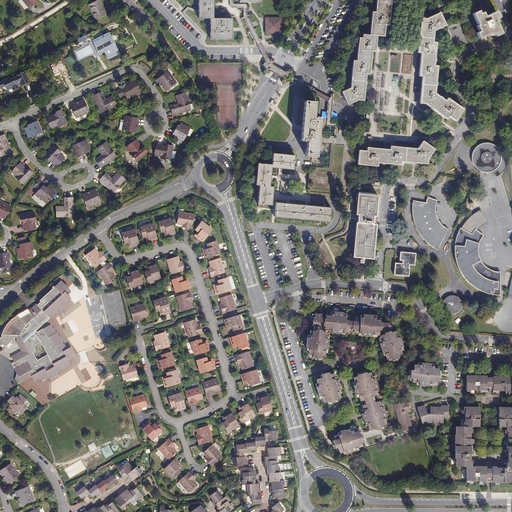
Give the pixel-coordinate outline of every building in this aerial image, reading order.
[(21,0),(29,10),(38,3),(35,0),(21,0)] [(98,0),(88,5),(95,20),(106,14),(99,0),(98,0)] [(233,39),(233,18),(214,18),(213,0),(198,0),(199,18),(211,18),(211,39),(233,39)] [(348,104),(358,100),(364,100),(366,74),(370,74),(372,51),(376,51),(377,36),(384,36),(385,25),(389,25),(391,2),(395,3),(394,0),(377,0),(376,12),(372,12),(370,35),(363,34),(363,38),(359,38),(357,61),(353,60),(351,88),(342,91),(348,104)] [(478,11),(472,13),(477,25),(476,26),(479,32),(476,33),(479,39),(490,34),(491,35),(494,34),(495,36),(501,34),(496,22),(497,21),(495,18),(498,17),(496,11),(484,17),(482,12),(479,14),(478,11)] [(433,42),(434,30),(446,25),(440,13),(427,18),(421,18),(418,53),(421,53),(419,76),(422,76),(420,103),(425,104),(447,119),(449,116),(455,121),(464,109),(448,98),(446,101),(435,93),(438,66),(434,65),(436,42),(433,42)] [(265,17),(265,34),(282,34),(282,17),(265,17)] [(104,52),(108,60),(119,54),(109,32),(91,40),(98,55),(104,52)] [(87,39),(85,35),(76,39),(78,44),(87,39)] [(3,82),(0,83),(0,88),(5,87),(6,89),(8,90),(12,88),(13,91),(18,89),(16,84),(20,82),(22,86),(29,82),(24,71),(17,75),(17,76),(10,80),(9,78),(3,81),(3,82)] [(157,79),(166,91),(176,83),(167,71),(163,75),(162,73),(158,76),(159,77),(157,79)] [(125,96),(127,100),(135,97),(135,95),(140,93),(134,81),(125,85),(126,88),(123,90),(122,89),(117,91),(120,98),(125,96)] [(101,92),(93,96),(100,113),(116,106),(112,96),(105,100),(102,95),(101,92)] [(170,106),(173,115),(190,110),(190,109),(189,104),(186,93),(176,96),(178,104),(170,106)] [(76,118),(89,112),(84,100),(70,106),(71,109),(70,109),(71,113),(73,113),(76,118)] [(306,156),(317,157),(321,117),(316,117),(315,117),(316,102),(305,101),(301,141),(306,141),(306,140),(308,140),(306,156)] [(53,115),(43,119),(45,123),(49,122),(52,128),(57,125),(58,127),(67,123),(61,110),(57,112),(58,114),(53,116),(53,115)] [(349,121),(349,117),(340,116),(330,113),(329,119),(349,121)] [(125,116),(122,130),(135,133),(138,118),(135,118),(135,116),(131,115),(131,117),(125,116)] [(24,129),(28,138),(41,132),(37,121),(31,124),(31,125),(28,127),(24,129)] [(190,128),(181,123),(179,127),(177,130),(175,129),(172,135),(176,137),(174,141),(179,147),(182,141),(183,141),(186,135),(190,128)] [(8,143),(4,135),(0,136),(0,156),(12,152),(9,146),(8,143)] [(90,149),(85,140),(72,146),(77,157),(83,154),(82,153),(86,151),(90,149)] [(129,153),(135,161),(147,152),(144,148),(142,149),(139,146),(139,145),(136,140),(127,147),(131,152),(129,153)] [(423,141),(418,149),(391,146),(390,149),(367,147),(367,151),(359,150),(358,164),(377,166),(378,163),(401,165),(401,161),(427,164),(428,158),(434,149),(423,141)] [(96,160),(101,167),(116,157),(105,143),(97,148),(102,155),(104,154),(105,156),(99,160),(98,158),(96,160)] [(501,160),(501,157),(501,155),(500,152),(499,150),(497,147),(494,145),(492,144),(488,143),(486,143),(482,143),(479,145),(478,146),(476,147),(474,150),(472,154),(472,158),(473,161),(474,164),(476,167),(478,169),(481,170),(484,171),(488,172),(493,170),(495,169),(498,166),(500,163),(501,160)] [(160,159),(170,160),(170,158),(172,151),(173,146),(168,145),(168,147),(163,146),(157,145),(155,156),(161,157),(160,159)] [(60,152),(53,146),(44,156),(47,159),(48,158),(52,161),(52,162),(56,166),(64,157),(59,153),(60,152)] [(258,204),(272,205),(274,187),(270,186),(272,168),(293,170),(295,155),(273,153),(272,164),(258,163),(256,185),(259,185),(258,204)] [(508,157),(501,157),(501,160),(500,163),(498,166),(495,169),(493,170),(496,177),(499,175),(501,173),(503,171),(505,167),(507,164),(508,160),(508,157)] [(16,177),(22,183),(33,173),(29,170),(28,172),(24,168),(25,168),(20,163),(12,171),(17,176),(16,177)] [(105,173),(99,180),(113,192),(125,179),(117,173),(112,179),(105,173)] [(29,188),(30,190),(34,186),(39,181),(37,179),(29,188)] [(38,190),(35,194),(41,200),(42,199),(46,203),(56,193),(48,186),(45,189),(43,186),(43,185),(39,181),(34,186),(38,190)] [(87,208),(100,202),(95,190),(81,196),(83,199),(81,199),(83,203),(85,202),(87,208)] [(366,258),(373,259),(376,224),(373,224),(374,216),(375,216),(377,195),(359,193),(357,215),(358,215),(354,257),(362,258),(366,258)] [(41,200),(35,194),(32,197),(42,207),(46,203),(42,199),(41,200)] [(437,200),(428,196),(427,199),(426,202),(413,200),(413,203),(413,207),(413,212),(413,216),(414,220),(415,224),(417,228),(419,232),(422,236),(424,239),(427,242),(430,245),(434,247),(438,249),(448,229),(446,228),(443,225),(440,222),(438,219),(437,216),(436,213),(436,210),(436,206),(436,203),(437,200)] [(74,216),(73,198),(64,198),(64,207),(56,207),(56,217),(74,216)] [(10,206),(0,201),(0,215),(5,218),(6,215),(8,216),(10,212),(8,211),(10,206)] [(331,207),(276,202),(275,217),(330,222),(331,207)] [(500,295),(500,272),(498,272),(495,271),(492,270),(489,268),(486,266),(483,264),(481,261),(480,258),(479,255),(478,251),(478,248),(478,245),(479,242),(480,239),(482,237),(484,235),(477,230),(480,227),(483,224),(487,222),(481,209),(478,211),(475,213),(471,216),(468,219),(465,221),(463,225),(461,228),(458,232),(457,236),(456,240),(455,246),(455,251),(455,256),(456,261),(458,265),(460,270),(462,274),(465,278),(468,281),(471,284),(474,287),(478,289),(482,291),(486,293),(491,294),(495,294),(500,295)] [(182,228),(191,229),(194,215),(178,212),(176,224),(183,225),(182,228)] [(36,223),(34,213),(20,216),(21,220),(23,220),(24,225),(25,231),(36,229),(35,223),(36,223)] [(166,234),(175,231),(170,218),(157,222),(160,232),(165,230),(166,234)] [(197,235),(204,241),(212,230),(201,221),(195,229),(199,232),(197,235)] [(148,240),(157,237),(152,224),(139,228),(142,238),(145,237),(147,236),(148,240)] [(130,245),(138,243),(134,229),(121,233),(124,243),(129,242),(130,245)] [(17,249),(20,259),(33,256),(32,251),(33,250),(31,242),(26,243),(25,237),(18,239),(19,244),(20,244),(21,248),(17,249)] [(204,250),(207,258),(220,254),(216,241),(206,244),(208,248),(204,250)] [(95,247),(85,255),(94,268),(106,259),(100,251),(98,252),(95,247)] [(416,253),(401,251),(400,260),(403,260),(402,263),(395,263),(394,275),(409,276),(410,268),(409,268),(410,265),(415,265),(416,253)] [(0,273),(11,271),(8,253),(0,254),(0,257),(2,257),(3,264),(1,264),(0,263),(0,262),(0,273)] [(178,256),(167,260),(171,274),(185,270),(183,264),(180,264),(178,256)] [(209,271),(211,277),(224,273),(220,258),(209,261),(211,267),(211,270),(209,271)] [(109,263),(97,272),(106,284),(115,277),(112,273),(114,271),(109,263)] [(160,278),(156,265),(148,267),(149,271),(144,272),(147,282),(160,278)] [(142,284),(138,270),(130,273),(131,276),(129,277),(126,278),(129,288),(142,284)] [(175,293),(189,289),(186,280),(183,281),(181,277),(171,280),(175,293)] [(215,286),(218,295),(231,290),(227,277),(217,280),(218,283),(219,285),(215,286)] [(2,333),(1,335),(1,337),(0,337),(0,345),(0,346),(2,344),(5,347),(16,336),(17,335),(19,335),(22,340),(34,329),(47,316),(49,318),(52,315),(53,316),(57,312),(56,311),(60,308),(60,309),(68,302),(67,301),(71,298),(65,291),(69,288),(65,284),(64,285),(61,281),(39,301),(40,302),(37,305),(36,304),(28,311),(27,308),(23,310),(23,311),(22,312),(21,311),(17,314),(18,315),(16,315),(16,314),(12,317),(13,318),(11,319),(11,318),(7,322),(8,322),(7,324),(6,323),(3,327),(4,327),(3,329),(2,328),(1,333),(2,333)] [(181,311),(192,308),(190,302),(189,300),(192,299),(190,292),(176,297),(181,311)] [(220,307),(222,314),(236,309),(231,295),(220,298),(222,304),(223,306),(220,307)] [(454,295),(451,295),(450,296),(447,296),(446,298),(444,300),(443,303),(442,305),(443,307),(444,310),(445,312),(447,313),(450,314),(452,314),(455,314),(457,313),(459,311),(461,309),(461,307),(462,304),(461,302),(460,300),(458,298),(456,296),(454,295)] [(170,311),(166,297),(153,301),(156,311),(161,310),(162,313),(170,311)] [(129,309),(133,322),(140,320),(139,318),(142,317),(147,315),(144,304),(129,309)] [(394,331),(391,332),(391,330),(392,330),(392,328),(391,325),(389,325),(389,323),(380,322),(381,320),(376,320),(376,317),(373,317),(373,315),(364,314),(363,317),(357,317),(356,321),(350,320),(350,316),(344,316),(344,312),(334,312),(334,314),(326,313),(326,317),(322,316),(322,314),(315,313),(315,317),(313,317),(313,326),(313,331),(310,331),(310,338),(307,337),(306,347),(309,348),(309,354),(313,354),(313,358),(321,358),(322,356),(325,356),(325,354),(326,349),(328,349),(329,339),(327,339),(327,332),(323,332),(323,330),(321,330),(321,328),(320,326),(320,322),(324,323),(324,326),(325,326),(325,330),(332,331),(332,333),(342,334),(342,332),(350,333),(350,329),(355,329),(354,333),(358,333),(358,334),(361,334),(361,336),(374,337),(374,335),(379,335),(380,330),(383,331),(384,333),(386,333),(386,334),(380,335),(382,342),(380,343),(383,353),(385,352),(387,359),(390,358),(391,360),(399,358),(398,355),(402,354),(400,347),(403,346),(400,337),(397,338),(394,331)] [(239,315),(225,319),(228,327),(232,326),(232,328),(233,331),(243,328),(239,315)] [(19,347),(24,342),(36,331),(49,318),(47,316),(34,329),(22,340),(19,335),(17,335),(16,336),(16,343),(19,347)] [(189,337),(202,333),(201,327),(198,327),(197,325),(195,319),(184,323),(189,337)] [(16,373),(18,377),(28,371),(32,377),(31,377),(34,381),(39,378),(41,381),(46,379),(45,378),(49,376),(51,380),(55,377),(55,376),(58,374),(57,372),(62,369),(62,370),(66,367),(70,364),(68,360),(71,358),(71,357),(75,355),(71,347),(67,349),(64,344),(63,345),(61,341),(62,341),(59,336),(57,332),(56,333),(53,328),(50,324),(37,332),(36,331),(24,342),(19,347),(21,351),(11,357),(14,362),(11,363),(14,368),(16,373)] [(156,351),(169,347),(165,332),(154,335),(155,341),(156,343),(154,344),(156,351)] [(244,333),(231,337),(234,346),(237,344),(238,346),(239,349),(249,346),(244,333)] [(195,355),(208,351),(206,343),(202,344),(201,342),(200,339),(191,342),(195,355)] [(161,369),(175,365),(171,352),(161,355),(161,357),(162,360),(159,361),(161,369)] [(249,352),(235,356),(237,362),(240,361),(240,364),(242,370),(253,366),(249,352)] [(200,373),(214,369),(211,361),(208,362),(206,357),(196,360),(200,373)] [(421,364),(414,364),(414,369),(411,369),(411,378),(412,378),(412,382),(419,382),(419,386),(425,386),(430,386),(430,384),(437,384),(437,380),(439,380),(439,370),(438,370),(438,365),(431,365),(431,362),(421,362),(421,364)] [(119,367),(123,380),(138,376),(134,365),(126,367),(125,365),(119,367)] [(167,387),(180,383),(176,370),(166,373),(167,376),(168,378),(164,379),(167,387)] [(256,370),(242,374),(245,382),(248,381),(249,383),(250,386),(260,383),(256,370)] [(15,379),(18,384),(31,377),(32,377),(28,371),(18,377),(16,373),(15,379)] [(358,376),(353,377),(355,384),(353,385),(355,390),(354,390),(356,395),(358,394),(361,401),(364,400),(366,404),(365,404),(365,405),(362,406),(364,413),(361,414),(363,419),(364,418),(365,423),(367,422),(370,430),(374,428),(374,429),(383,426),(383,425),(387,424),(385,417),(387,416),(384,407),(382,407),(380,401),(374,402),(373,397),(378,395),(376,389),(378,388),(375,378),(373,379),(371,372),(367,373),(366,372),(357,375),(358,376)] [(330,374),(329,373),(321,375),(322,377),(316,379),(318,386),(316,386),(319,396),(321,395),(323,402),(328,401),(328,402),(337,400),(336,398),(341,397),(339,390),(341,389),(339,386),(340,386),(338,380),(336,381),(333,373),(330,374)] [(486,377),(486,375),(467,375),(467,391),(473,391),(473,390),(474,390),(475,385),(478,385),(478,390),(480,390),(480,393),(483,393),(483,391),(486,391),(486,386),(486,377)] [(511,375),(493,376),(493,377),(493,387),(493,392),(496,392),(496,393),(499,394),(499,391),(501,391),(501,386),(504,386),(504,391),(506,391),(506,392),(511,392),(511,375)] [(203,383),(207,397),(213,395),(212,392),(215,391),(221,390),(217,379),(203,383)] [(203,398),(199,387),(185,392),(189,406),(195,404),(195,401),(197,400),(203,398)] [(177,409),(185,407),(181,393),(168,397),(171,407),(176,406),(177,409)] [(15,398),(12,396),(7,401),(10,403),(11,405),(10,406),(7,409),(13,415),(16,412),(17,412),(18,412),(21,414),(27,408),(24,405),(24,404),(24,403),(26,400),(20,394),(17,397),(16,399),(15,398)] [(129,400),(133,413),(140,411),(139,409),(147,406),(144,395),(129,400)] [(272,410),(268,396),(259,399),(260,402),(256,404),(259,414),(272,410)] [(404,401),(394,405),(402,431),(413,428),(407,411),(410,410),(408,402),(405,403),(404,401)] [(255,415),(248,403),(240,408),(242,411),(238,414),(243,422),(255,415)] [(430,413),(428,414),(425,405),(417,407),(423,424),(430,422),(443,422),(443,418),(448,418),(449,406),(441,405),(441,407),(431,407),(430,413)] [(511,406),(499,407),(499,426),(506,427),(506,433),(508,433),(508,434),(511,434),(511,438),(508,438),(508,440),(504,440),(504,443),(506,443),(506,453),(508,453),(508,454),(508,455),(508,459),(508,460),(505,460),(505,463),(506,463),(506,467),(503,467),(503,472),(500,472),(500,467),(499,467),(499,466),(492,466),(492,468),(486,468),(486,466),(472,466),(472,459),(471,459),(471,458),(470,458),(470,453),(471,454),(472,453),(474,453),(474,449),(473,449),(473,443),(474,443),(474,439),(470,439),(470,438),(466,438),(466,434),(470,434),(470,433),(474,433),(474,429),(472,429),(472,426),(480,426),(480,407),(464,406),(464,414),(465,414),(465,419),(464,419),(464,426),(456,426),(456,434),(455,434),(455,458),(456,458),(456,466),(466,466),(466,482),(469,482),(469,483),(473,483),(473,481),(480,481),(480,482),(495,482),(495,484),(499,484),(499,482),(511,482),(511,471),(511,470),(511,406)] [(239,425),(232,413),(224,418),(226,421),(222,424),(227,432),(239,425)] [(142,430),(152,440),(162,431),(155,424),(151,427),(149,424),(142,430)] [(196,438),(198,444),(212,440),(208,425),(197,429),(198,434),(199,437),(196,438)] [(345,429),(340,430),(341,433),(334,436),(335,440),(333,440),(335,448),(338,447),(340,453),(346,451),(347,453),(357,450),(356,448),(363,446),(362,442),(363,441),(360,432),(359,433),(358,428),(350,431),(350,428),(345,430),(345,429)] [(243,453),(246,453),(250,452),(250,451),(250,449),(251,449),(251,451),(256,450),(256,447),(259,447),(259,445),(259,444),(260,443),(260,445),(265,444),(264,438),(266,438),(268,438),(268,441),(277,440),(276,431),(267,432),(267,429),(263,429),(264,434),(254,435),(255,440),(245,441),(245,444),(236,445),(237,453),(234,454),(234,457),(244,456),(243,454),(243,453)] [(169,439),(158,448),(168,460),(177,452),(173,448),(171,446),(173,444),(169,439)] [(212,445),(203,453),(207,457),(209,459),(206,461),(211,466),(222,457),(212,445)] [(278,464),(276,464),(276,460),(277,460),(277,456),(280,455),(279,452),(281,451),(280,447),(267,448),(268,451),(269,451),(269,452),(268,452),(266,453),(266,456),(264,456),(264,460),(265,460),(265,461),(264,461),(263,461),(263,465),(265,465),(265,469),(266,469),(268,468),(268,470),(266,470),(267,477),(269,477),(270,476),(270,478),(269,478),(269,481),(271,481),(271,484),(272,484),(272,485),(271,485),(270,486),(270,493),(272,493),(273,493),(273,494),(272,494),(272,498),(278,497),(282,497),(285,497),(285,492),(283,492),(283,485),(284,485),(284,480),(282,480),(282,475),(280,475),(279,467),(278,467),(278,464)] [(234,462),(234,465),(247,464),(247,460),(245,461),(244,461),(244,459),(245,459),(245,456),(244,456),(234,457),(232,457),(233,462),(234,462)] [(174,460),(180,467),(177,469),(178,471),(182,467),(175,459),(174,460)] [(174,460),(163,469),(172,480),(180,473),(178,471),(177,469),(180,467),(174,460)] [(132,480),(143,472),(140,469),(138,469),(136,467),(133,469),(128,462),(121,467),(119,465),(116,467),(122,474),(124,472),(128,478),(130,477),(130,478),(132,480)] [(4,478),(8,483),(18,476),(10,464),(5,467),(4,465),(1,468),(2,469),(0,470),(0,472),(3,477),(4,476),(5,478),(4,478)] [(247,493),(248,493),(248,496),(251,496),(252,504),(261,503),(261,495),(257,495),(257,494),(257,492),(260,492),(260,488),(258,488),(257,488),(257,487),(258,487),(258,483),(255,484),(254,481),(253,481),(253,479),(254,479),(256,479),(255,471),(254,472),(252,472),(252,470),(254,470),(253,467),(240,468),(241,473),(242,473),(243,476),(243,480),(241,480),(242,485),(245,485),(245,489),(247,489),(247,493)] [(189,472),(179,481),(189,493),(197,485),(194,481),(192,479),(194,477),(189,472)] [(117,481),(111,473),(103,479),(103,478),(95,484),(94,483),(86,489),(83,484),(75,491),(81,498),(86,495),(87,496),(90,494),(92,497),(97,493),(98,495),(101,493),(102,494),(105,491),(104,490),(108,486),(110,488),(113,486),(112,485),(117,481)] [(19,499),(21,505),(33,500),(28,486),(23,488),(22,487),(18,488),(19,490),(16,491),(18,498),(20,497),(20,499),(19,499)] [(124,505),(130,501),(131,503),(135,500),(135,501),(139,499),(139,500),(143,497),(135,486),(133,488),(133,489),(132,490),(132,489),(131,488),(128,490),(127,489),(124,491),(125,492),(124,493),(123,492),(122,491),(116,495),(117,496),(118,497),(117,498),(116,497),(114,499),(122,510),(125,507),(124,505)] [(230,511),(229,510),(230,509),(227,505),(229,504),(227,501),(228,500),(225,496),(223,498),(217,490),(209,496),(212,500),(213,499),(214,500),(213,501),(211,502),(214,505),(215,504),(217,507),(218,506),(219,507),(218,508),(216,509),(219,511),(217,511),(230,511)] [(118,511),(119,511),(111,501),(109,503),(109,504),(108,505),(108,504),(107,503),(103,505),(103,504),(100,506),(101,507),(100,508),(99,507),(98,505),(95,508),(94,507),(91,509),(92,510),(91,510),(90,509),(89,508),(86,510),(85,509),(82,511),(118,511)] [(280,511),(284,510),(278,503),(271,508),(273,510),(272,511),(270,511),(280,511)]
